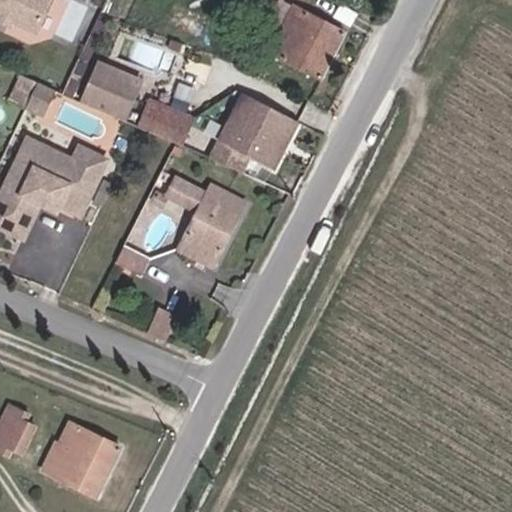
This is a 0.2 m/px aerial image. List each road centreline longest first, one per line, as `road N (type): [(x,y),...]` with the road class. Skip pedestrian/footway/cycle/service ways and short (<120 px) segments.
road 1 (tertiary): [(308,214),(372,101),(446,0)]
road 2 (unclassified): [(414,0),(308,214)]
road 3 (residential): [(213,390),(0,297)]
road 4 (unknown): [(195,426),(0,346)]
road 5 (unclassified): [(308,214),(213,390)]
road 6 (unclassified): [(213,390),(152,511)]
